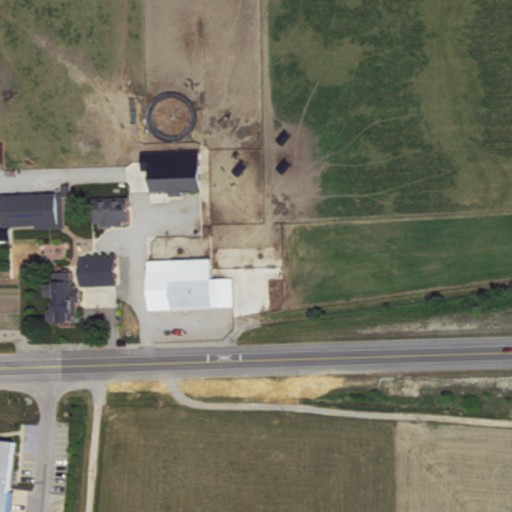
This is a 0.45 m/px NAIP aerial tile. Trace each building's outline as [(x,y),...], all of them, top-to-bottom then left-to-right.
[(157,176),(158,199),(208,197),(206,155),(148,158),(149,176),(157,176)] [(10,200),(11,232),(43,231),(44,235),(67,234),(66,198),(10,200)] [(136,230),(136,202),(99,203),(100,230),(136,230)] [(86,262),(87,292),(124,290),(123,261),(86,262)] [(239,283),(220,284),(219,264),(155,266),(157,315),(240,312),(239,283)] [(56,327),(83,327),(83,305),(78,305),(78,277),(61,277),(62,289),(51,289),(51,301),(61,301),(61,307),(55,308),(56,327)] [(23,446),(0,443),(0,511),(28,511),(20,511),(23,446)]
